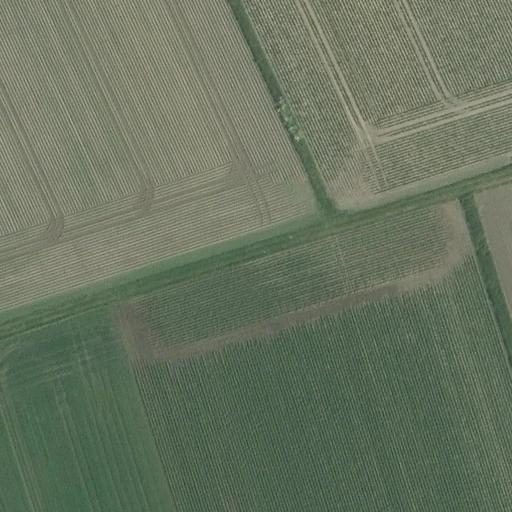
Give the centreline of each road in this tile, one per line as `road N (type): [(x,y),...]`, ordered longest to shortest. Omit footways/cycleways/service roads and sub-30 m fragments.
road 1 (track): [(0,332),(511,175)]
road 2 (track): [(460,191),(511,355)]
